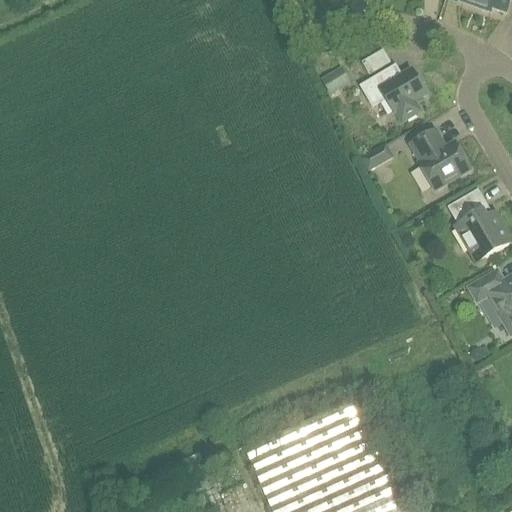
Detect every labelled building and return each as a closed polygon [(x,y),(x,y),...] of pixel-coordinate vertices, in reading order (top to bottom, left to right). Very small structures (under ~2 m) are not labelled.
[(463,0),(475,4),(474,8),(490,13),(492,10),(506,15),(511,0),(463,0)] [(376,61),(381,71),(395,65),(390,54),(376,61)] [(402,123),(420,112),(414,102),(426,95),(412,71),(402,77),(396,67),(361,87),(373,108),(386,100),(394,114),(396,113),(402,123)] [(321,81),(330,97),(351,84),(341,68),(338,69),(338,68),(330,73),(331,74),(321,81)] [(435,131),(410,146),(421,164),(419,166),(434,191),(470,170),(455,144),(446,150),(435,131)] [(368,174),(394,159),(386,145),(360,160),(368,174)] [(459,235),(477,265),(511,244),(511,242),(495,213),(491,216),(477,193),(449,210),(462,233),(459,235)] [(511,278),(503,283),(497,273),(470,289),(478,303),(488,297),(511,336),(511,335),(511,278)] [(403,511),(355,402),(245,450),(272,511),(403,511)]
